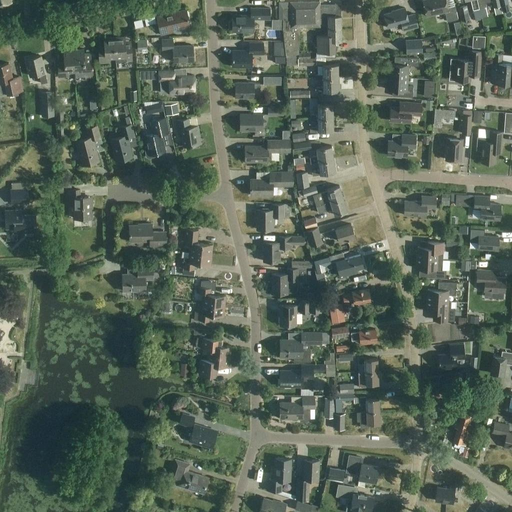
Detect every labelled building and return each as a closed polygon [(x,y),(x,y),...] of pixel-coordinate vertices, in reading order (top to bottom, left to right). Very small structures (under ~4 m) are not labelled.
[(447,7),(445,0),(422,0),(426,16),(444,12),(447,22),(457,19),(454,5),(447,7)] [(470,0),(474,17),(481,16),(477,0),(470,0)] [(477,0),(481,16),(487,14),(484,3),(490,2),(489,0),(477,0)] [(500,0),(503,12),(509,11),(506,0),(500,0)] [(284,42),(286,57),(299,56),(300,28),(320,27),(320,18),(319,4),(319,1),(291,2),(291,7),(282,7),(283,27),(282,27),(284,42)] [(340,4),(319,4),(320,18),(327,19),(327,28),(341,28),(341,16),(340,16),(340,4)] [(458,8),(461,21),(469,19),(466,6),(458,8)] [(232,15),(232,31),(253,32),(253,19),(270,20),(270,8),(250,8),(250,15),(232,15)] [(406,16),(404,8),(395,10),(396,11),(383,14),(387,28),(401,24),(403,31),(417,27),(414,14),(406,16)] [(157,22),(160,36),(172,33),(172,29),(189,25),(185,10),(173,12),(173,11),(163,13),(163,14),(158,15),(158,14),(143,18),(145,25),(157,22)] [(142,26),(141,18),(133,20),(134,27),(142,26)] [(316,35),(316,53),(334,53),(334,52),(335,52),(336,51),(336,50),(337,50),(337,49),(337,48),(337,47),(337,46),(336,46),(336,45),(335,44),(335,41),(341,41),(341,40),(341,28),(327,28),(327,35),(316,35)] [(484,48),(485,36),(473,35),(472,47),(484,48)] [(113,37),(115,58),(121,57),(122,62),(132,61),(130,46),(130,40),(124,41),(124,36),(113,37)] [(115,58),(113,37),(103,38),(103,48),(97,48),(99,63),(109,62),(108,58),(115,58)] [(172,46),(172,39),(161,39),(161,50),(172,50),(172,62),(192,61),(192,46),(172,46)] [(147,49),(146,40),(137,41),(137,49),(147,49)] [(405,41),(406,53),(422,52),(421,40),(405,41)] [(285,63),(284,42),(273,42),(273,58),(274,58),(274,63),(285,63)] [(262,54),(262,43),(248,43),(248,50),(231,50),(231,67),(250,67),(251,54),(262,54)] [(83,49),(73,50),(74,72),(80,72),(80,76),(91,75),(90,62),(84,63),(83,49)] [(74,72),(73,50),(62,50),(63,64),(56,64),(57,78),(69,77),(68,73),(74,72)] [(469,81),(470,75),(479,76),(481,51),(471,50),(471,60),(456,59),(455,80),(469,81)] [(493,53),(492,74),(498,74),(497,83),(503,84),(504,82),(510,82),(511,64),(501,63),(501,54),(493,53)] [(43,72),(40,56),(25,59),(29,76),(38,74),(40,83),(47,82),(45,72),(43,72)] [(388,64),(387,77),(407,78),(408,65),(418,66),(419,58),(407,57),(406,65),(394,64),(388,64)] [(286,58),(286,70),(294,70),(294,62),(298,62),(297,58),(286,58)] [(297,58),(298,62),(298,66),(317,66),(316,65),(316,58),(310,58),(297,58)] [(12,78),(9,63),(0,64),(0,95),(7,93),(7,95),(23,91),(19,76),(12,78)] [(315,80),(322,80),(322,78),(338,77),(338,64),(325,65),(322,65),(322,75),(315,75),(315,80)] [(173,77),(173,70),(158,71),(158,82),(168,81),(169,93),(194,92),(193,76),(173,77)] [(292,77),(292,86),(306,86),(306,77),(292,77)] [(322,78),(322,80),(322,87),(315,88),(315,92),(324,92),(324,91),(338,90),(338,77),(322,78)] [(386,90),(392,90),(404,91),(404,97),(412,97),(413,86),(407,86),(407,78),(387,77),(386,90)] [(259,92),(259,83),(234,82),(234,97),(252,98),(252,92),(259,92)] [(425,88),(425,96),(434,97),(434,89),(425,88)] [(41,92),(41,116),(42,116),(53,116),(52,92),(41,92)] [(148,112),(154,110),(155,112),(164,110),(162,102),(152,104),(146,105),(148,112)] [(420,115),(421,103),(399,102),(399,108),(390,107),(389,121),(409,122),(410,115),(420,115)] [(167,115),(178,113),(176,104),(165,106),(167,115)] [(309,119),(317,119),(317,118),(332,117),(332,104),(316,105),(317,114),(309,114),(309,119)] [(473,110),(473,120),(481,121),(482,110),(473,110)] [(239,131),(261,131),(261,114),(239,114),(239,131)] [(462,133),(470,134),(471,116),(463,115),(462,133)] [(53,124),(53,116),(42,116),(42,125),(51,125),(51,124),(53,124)] [(145,136),(147,147),(145,147),(146,156),(146,157),(148,158),(149,158),(157,155),(157,153),(166,152),(162,135),(170,133),(166,117),(150,121),(153,134),(145,136)] [(317,118),(317,119),(317,127),(309,127),(310,132),(317,132),(317,130),(333,130),(332,117),(317,118)] [(190,127),(189,119),(175,121),(177,133),(182,132),(184,146),(200,144),(198,126),(190,127)] [(127,137),(134,136),(131,124),(126,126),(119,128),(121,136),(110,139),(116,161),(132,157),(127,137)] [(75,142),(81,166),(99,161),(93,140),(100,138),(97,126),(85,129),(87,138),(75,142)] [(476,150),(481,151),(481,162),(494,163),(495,152),(495,148),(500,149),(502,132),(490,131),(489,137),(477,137),(476,150)] [(292,134),(293,141),(305,140),(304,133),(292,134)] [(414,148),(415,135),(401,134),(401,142),(388,141),(387,155),(406,157),(406,148),(414,148)] [(445,160),(460,161),(462,140),(447,139),(445,160)] [(267,162),(267,160),(271,160),(271,152),(279,152),(290,152),(290,140),(279,140),(266,140),(266,146),(244,146),(244,162),(267,162)] [(292,143),(293,151),(311,149),(310,141),(292,143)] [(310,164),(318,163),(317,161),(333,159),(331,146),(316,148),(317,158),(309,159),(310,164)] [(317,161),(318,163),(319,171),(311,172),(312,176),(320,175),(320,174),(335,172),(333,159),(317,161)] [(272,187),(279,187),(293,186),(292,172),(280,172),(268,172),(268,179),(249,179),(249,195),(272,196),(272,187)] [(296,174),(298,188),(309,186),(307,172),(296,174)] [(10,189),(11,204),(29,204),(28,189),(27,189),(27,183),(11,183),(12,189),(10,189)] [(302,190),(304,196),(317,192),(315,186),(302,190)] [(313,195),(317,206),(343,198),(340,186),(326,190),(328,195),(324,197),(323,192),(313,195)] [(80,197),(79,190),(67,190),(68,205),(73,205),(73,218),(91,218),(91,197),(80,197)] [(435,208),(435,197),(421,196),(421,202),(404,201),(403,215),(425,216),(426,208),(435,208)] [(499,220),(500,205),(488,204),(489,197),(474,196),(473,208),(480,209),(480,218),(499,220)] [(319,213),(327,210),(332,209),(334,215),(347,211),(343,198),(317,206),(319,213)] [(292,216),(292,204),(270,204),(270,210),(255,210),(255,220),(257,220),(256,230),(273,230),(273,218),(286,218),(286,216),(292,216)] [(20,216),(20,211),(5,211),(6,227),(14,227),(14,232),(34,231),(34,215),(20,216)] [(303,220),(305,229),(317,226),(315,217),(303,220)] [(151,231),(150,223),(141,224),(141,225),(128,225),(129,241),(148,241),(148,246),(165,246),(165,231),(151,231)] [(354,237),(350,224),(335,228),(335,229),(327,231),(329,238),(337,235),(339,241),(354,237)] [(308,238),(319,234),(317,228),(306,231),(308,238)] [(190,242),(189,252),(211,254),(212,244),(196,243),(197,230),(182,229),(181,241),(190,242)] [(477,249),(497,250),(498,237),(484,236),(484,230),(470,229),(469,242),(478,243),(477,249)] [(308,238),(311,246),(322,243),(319,234),(308,238)] [(303,244),(303,237),(278,237),(278,242),(263,242),(263,261),(279,261),(279,248),(291,248),(291,245),(303,245),(303,244)] [(417,247),(416,258),(442,259),(443,242),(428,241),(428,247),(417,247)] [(211,254),(189,252),(188,258),(183,257),(183,262),(179,262),(179,268),(182,268),(181,275),(194,276),(194,269),(193,269),(194,263),(210,265),(211,254)] [(360,255),(336,262),(340,276),(356,271),(355,269),(363,267),(360,255)] [(314,261),(316,268),(331,264),(329,257),(314,261)] [(416,269),(425,269),(424,277),(445,279),(446,270),(442,270),(442,265),(442,259),(416,258),(416,269)] [(461,260),(461,270),(469,271),(469,260),(461,260)] [(146,280),(153,280),(153,266),(137,266),(137,274),(122,274),(122,291),(146,291),(146,280)] [(272,274),(271,293),(288,294),(288,293),(288,291),(295,291),(296,290),(296,280),(305,280),(305,268),(291,268),(288,268),(288,274),(286,274),(272,274)] [(483,291),(493,292),(493,298),(503,299),(503,292),(504,292),(505,278),(495,277),(495,271),(477,270),(476,283),(484,283),(483,291)] [(203,294),(202,304),(225,306),(226,296),(214,294),(215,282),(201,281),(200,287),(197,287),(197,293),(203,294)] [(427,289),(427,301),(447,301),(447,295),(455,296),(456,283),(438,282),(437,290),(427,289)] [(354,304),(369,301),(367,290),(352,292),(352,293),(342,295),(343,304),(353,303),(354,304)] [(299,313),(308,313),(319,313),(319,301),(299,301),(299,306),(295,306),(295,305),(279,305),(279,325),(294,325),(295,312),(299,312),(299,313)] [(426,311),(433,312),(433,320),(454,321),(455,308),(450,308),(451,301),(447,301),(427,301),(426,311)] [(225,306),(202,304),(201,310),(195,309),(194,320),(209,322),(210,315),(224,317),(225,306)] [(330,306),(332,322),(344,320),(342,304),(330,306)] [(331,328),(332,337),(349,335),(348,326),(331,328)] [(376,341),(374,329),(358,331),(359,332),(351,333),(351,340),(359,339),(360,344),(369,343),(369,342),(376,341)] [(280,358),(293,358),(293,362),(310,362),(310,345),(321,345),(321,344),(321,333),(321,332),(301,332),(301,339),(280,339),(280,358)] [(208,349),(207,355),(229,357),(230,346),(221,345),(222,340),(202,338),(201,348),(208,349)] [(259,355),(275,355),(275,339),(260,339),(259,355)] [(438,354),(438,368),(456,367),(456,359),(464,359),(464,344),(449,345),(450,354),(438,354)] [(511,364),(511,352),(501,351),(500,357),(493,356),(490,374),(502,375),(504,364),(511,364)] [(324,353),(324,364),(325,364),(333,364),(333,353),(324,353)] [(229,357),(207,355),(207,361),(199,360),(198,374),(214,376),(215,366),(228,367),(229,357)] [(364,372),(377,371),(376,359),(364,359),(364,357),(357,358),(358,364),(364,364),(364,372)] [(189,364),(181,363),(180,375),(188,376),(189,364)] [(303,387),(303,380),(310,380),(310,372),(313,372),(325,372),(325,365),(325,364),(324,364),(313,364),(308,364),(308,365),(308,370),(301,370),(279,370),(279,387),(303,387)] [(335,365),(325,365),(325,372),(325,376),(335,376),(335,365)] [(365,387),(365,385),(377,384),(377,371),(364,372),(357,372),(358,387),(365,387)] [(475,391),(476,378),(466,377),(465,390),(475,391)] [(336,384),(336,393),(354,392),(353,383),(336,384)] [(342,401),(353,401),(353,398),(353,394),(339,394),(336,394),(335,394),(336,412),(343,412),(342,401)] [(315,409),(315,396),(302,396),(302,402),(280,402),(280,419),(300,419),(300,422),(307,422),(310,419),(310,413),(307,411),(307,409),(315,409)] [(365,397),(359,397),(359,402),(360,402),(360,404),(366,404),(366,412),(379,411),(379,398),(366,399),(365,399),(365,397)] [(325,398),(324,417),(333,417),(334,398),(325,398)] [(368,427),(368,425),(380,424),(379,411),(366,412),(357,412),(357,421),(360,421),(360,427),(368,427)] [(191,441),(210,446),(212,447),(217,431),(193,424),(195,418),(182,414),(179,423),(192,426),(191,429),(195,430),(191,441)] [(335,414),(334,429),(344,429),(344,414),(335,414)] [(452,442),(464,446),(471,425),(470,424),(472,418),(458,414),(454,425),(457,425),(452,442)] [(506,446),(511,447),(511,433),(507,432),(508,425),(494,422),(492,433),(505,436),(503,447),(506,448),(506,446)] [(471,449),(465,447),(462,456),(468,458),(471,449)] [(357,478),(358,478),(358,479),(358,480),(362,480),(375,483),(378,466),(361,463),(362,458),(349,455),(346,472),(358,474),(357,478)] [(272,491),(282,491),(282,481),(291,482),(292,459),(275,458),(274,479),(269,479),(268,491),(272,491)] [(168,477),(168,478),(176,481),(175,484),(202,492),(204,493),(208,477),(188,471),(190,464),(188,463),(174,459),(168,477)] [(296,491),(296,499),(308,500),(309,480),(319,481),(319,460),(304,460),(303,478),(297,478),(296,491)] [(330,467),(328,479),(342,482),(342,481),(343,477),(344,470),(330,467)] [(257,472),(253,481),(258,483),(262,474),(257,472)] [(373,496),(354,493),(355,487),(340,484),(338,497),(351,499),(350,507),(347,506),(345,511),(364,511),(365,510),(370,511),(373,496)] [(434,501),(452,503),(454,487),(448,486),(448,489),(436,487),(434,501)] [(295,500),(295,498),(295,496),(292,494),(282,491),(272,491),(271,492),(295,500)] [(283,511),(286,505),(278,502),(278,503),(263,499),(258,511),(283,511)] [(297,502),(295,509),(303,511),(309,511),(312,506),(297,502)]
